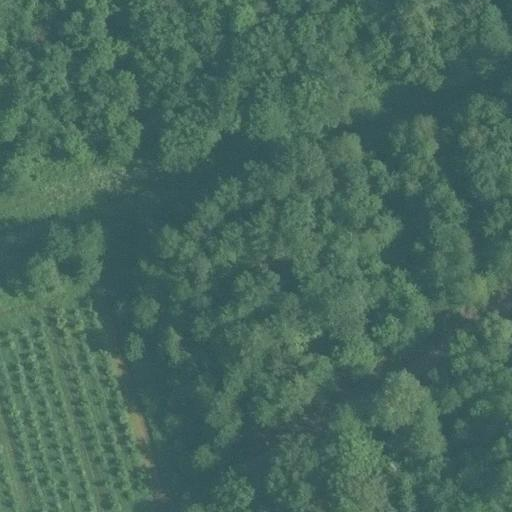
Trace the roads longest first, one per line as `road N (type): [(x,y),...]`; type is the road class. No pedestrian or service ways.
road 1 (track): [(0,257),(511,100)]
road 2 (track): [(174,511),(511,307)]
